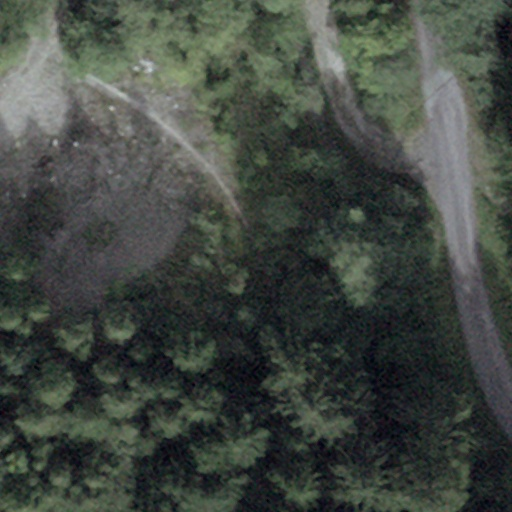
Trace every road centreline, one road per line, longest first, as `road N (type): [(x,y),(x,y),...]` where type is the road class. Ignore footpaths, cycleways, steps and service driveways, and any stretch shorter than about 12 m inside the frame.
road 1 (track): [(25,36),(214,154),(269,274),(288,511)]
road 2 (track): [(511,409),(468,287),(427,0)]
road 3 (track): [(315,0),(333,82),(355,135),(386,150),(448,161)]
